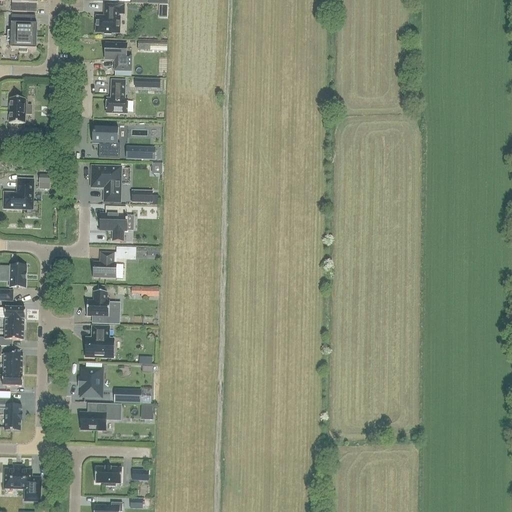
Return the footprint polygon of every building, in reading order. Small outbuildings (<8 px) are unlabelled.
[(14,0),(14,2),(12,2),(12,12),(27,12),(27,3),(38,4),(38,3),(35,2),(35,0),(14,0)] [(105,17),(96,17),(96,32),(104,32),(104,34),(111,34),(111,32),(119,33),(120,17),(118,17),(118,13),(124,13),(124,5),(105,4),(105,17)] [(12,15),(11,25),(14,25),(14,31),(7,31),(7,36),(37,37),(37,32),(34,32),(34,25),(37,25),(37,24),(26,24),(26,16),(12,15)] [(37,37),(7,36),(7,41),(13,41),(13,48),(10,48),(10,49),(19,49),(19,52),(27,52),(27,49),(36,49),(36,48),(34,48),(34,42),(37,42),(37,37)] [(164,43),(139,42),(139,47),(157,48),(157,52),(163,52),(164,43)] [(106,44),(105,59),(115,59),(114,71),(114,77),(131,77),(131,72),(132,56),(126,55),(127,45),(106,44)] [(125,81),(111,81),(110,100),(106,99),(106,114),(127,115),(127,100),(124,100),(125,81)] [(58,96),(58,86),(49,86),(49,95),(58,96)] [(31,115),(31,106),(27,106),(27,101),(26,101),(26,99),(10,98),(9,123),(25,124),(25,115),(31,115)] [(92,131),(92,144),(101,144),(101,148),(99,148),(98,158),(97,158),(97,159),(118,159),(119,143),(116,143),(116,126),(93,125),(93,131),(92,131)] [(39,129),(24,129),(23,139),(38,139),(39,129)] [(143,148),(126,147),(126,160),(142,160),(143,148)] [(105,202),(119,202),(120,169),(92,168),(92,187),(102,187),(106,191),(105,202)] [(38,186),(49,186),(49,177),(38,177),(38,186)] [(18,181),(18,195),(5,195),(4,209),(31,209),(32,182),(18,181)] [(132,191),(131,203),(152,204),(152,191),(132,191)] [(100,216),(100,231),(112,231),(112,242),(123,242),(123,231),(126,231),(126,216),(124,216),(125,208),(107,207),(106,216),(100,216)] [(94,263),(93,278),(115,279),(116,259),(134,260),(135,248),(117,247),(116,255),(113,254),(101,254),(100,264),(94,263)] [(8,267),(8,276),(10,276),(10,288),(25,289),(26,267),(11,267),(8,267)] [(87,301),(86,317),(87,317),(104,317),(104,325),(119,325),(120,311),(109,311),(109,302),(106,302),(107,293),(93,292),(93,293),(94,293),(94,302),(88,302),(88,301),(87,301)] [(5,309),(5,320),(24,320),(25,309),(5,309)] [(5,320),(5,329),(24,330),(24,320),(5,320)] [(86,339),(85,358),(113,359),(113,340),(108,340),(109,328),(92,327),(92,339),(86,339)] [(0,338),(0,346),(9,347),(9,341),(23,341),(24,341),(23,341),(24,330),(5,329),(4,339),(0,338)] [(4,355),(3,365),(22,366),(23,356),(4,355)] [(3,371),(3,376),(22,376),(22,366),(3,365),(3,371)] [(82,370),(81,397),(101,398),(101,379),(101,370),(95,370),(82,370)] [(22,376),(3,376),(2,387),(22,387),(22,376)] [(115,393),(114,403),(140,403),(141,393),(115,393)] [(0,398),(0,410),(5,410),(5,431),(10,431),(10,432),(12,432),(13,431),(21,431),(21,407),(12,407),(12,399),(0,398)] [(79,414),(79,421),(81,421),(81,430),(105,431),(105,420),(120,420),(120,406),(97,406),(97,414),(81,414),(79,414)] [(141,406),(141,415),(153,415),(153,407),(141,406)] [(122,469),(95,468),(95,484),(104,484),(104,487),(115,487),(115,484),(121,485),(122,469)] [(132,480),(149,481),(149,470),(132,470),(132,480)] [(25,489),(25,501),(39,502),(40,479),(31,479),(31,471),(5,471),(4,489),(25,489)] [(148,499),(136,499),(136,507),(148,507),(148,499)] [(111,507),(94,506),(93,511),(121,511),(122,504),(111,503),(111,507)]
